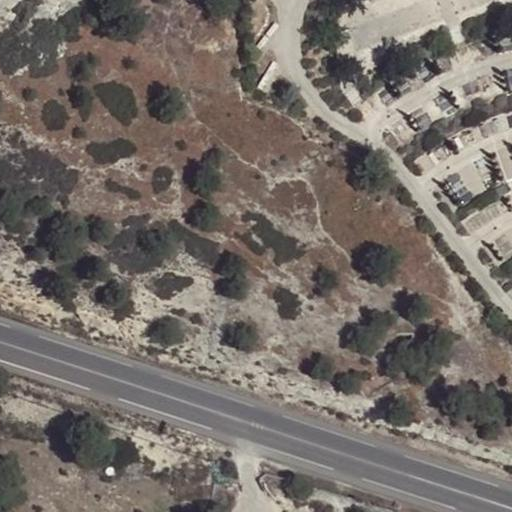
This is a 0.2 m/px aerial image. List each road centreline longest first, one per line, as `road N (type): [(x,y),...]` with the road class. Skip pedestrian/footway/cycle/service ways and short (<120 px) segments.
road 1 (secondary): [(511,499),(0,332)]
road 2 (secondary): [(0,350),(496,511)]
